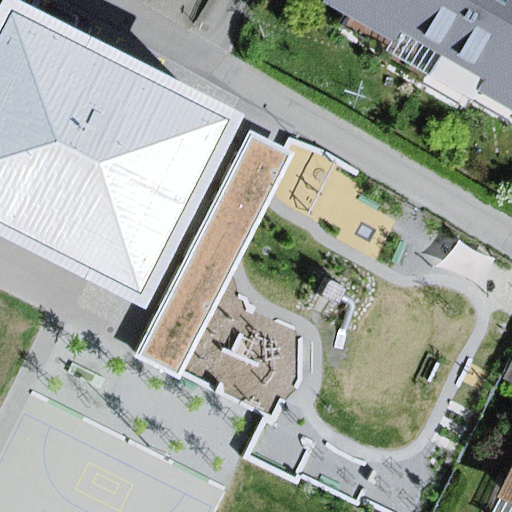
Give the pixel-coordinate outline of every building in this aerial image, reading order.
[(511,0),(327,0),(511,105),(511,0)] [(0,13),(0,220),(118,280),(202,116),(0,13)] [(240,277),(192,251),(128,365),(176,392),(240,277)] [(511,334),(491,376),(511,386),(511,334)] [(511,413),(509,414),(474,490),(511,507),(511,413)] [(28,463),(6,511),(83,511),(93,491),(28,463)]
